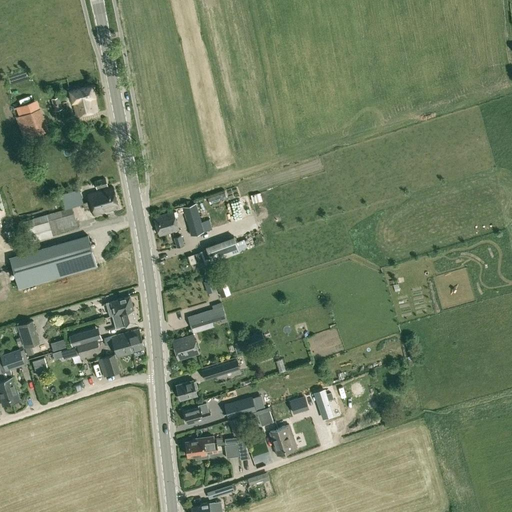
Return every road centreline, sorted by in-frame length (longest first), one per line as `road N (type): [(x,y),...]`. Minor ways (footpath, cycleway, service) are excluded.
road 1 (secondary): [(159,376),(145,251),(97,0)]
road 2 (residential): [(0,420),(125,379),(159,376)]
road 3 (secondary): [(173,511),(159,376)]
